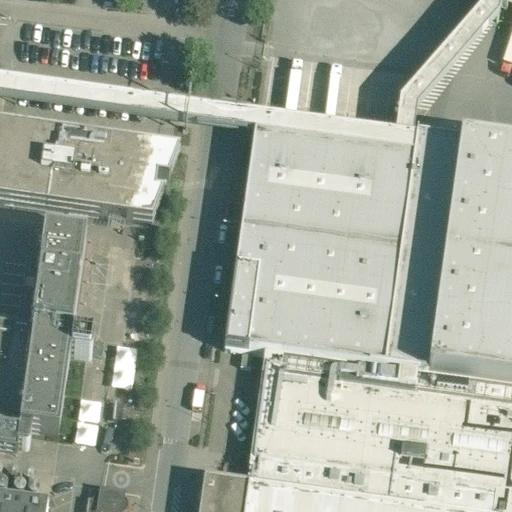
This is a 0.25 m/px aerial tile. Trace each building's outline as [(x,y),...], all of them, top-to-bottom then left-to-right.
[(511,0),(479,0),(478,5),(508,15),(511,6),(511,0)] [(397,140),(0,84),(0,102),(255,138),(257,138),(259,126),(397,145),(397,140)] [(511,153),(414,140),(398,138),(397,140),(397,145),(259,126),(257,138),(255,138),(225,352),(265,358),(511,392),(511,153)] [(57,137),(0,128),(0,205),(46,212),(57,137)] [(181,155),(57,137),(46,212),(152,228),(164,198),(157,197),(159,183),(169,185),(181,155)] [(45,232),(31,330),(34,331),(20,432),(20,433),(0,430),(0,448),(25,452),(27,452),(28,452),(30,450),(32,434),(59,437),(70,359),(88,362),(89,361),(90,361),(92,359),(92,358),(94,345),(94,342),(91,341),(73,338),(87,238),(45,232)] [(0,429),(20,432),(34,331),(31,330),(0,326),(0,429)] [(511,511),(511,392),(265,358),(247,488),(205,482),(200,511),(511,511)] [(12,478),(10,479),(8,479),(7,481),(6,484),(6,486),(7,487),(9,489),(10,490),(12,490),(14,490),(16,489),(17,488),(18,486),(18,484),(17,481),(16,480),(15,479),(12,478)] [(32,482),(31,481),(29,481),(28,480),(26,481),(24,482),(23,483),(22,486),(22,488),(23,490),(25,491),(26,492),(28,492),(30,492),(32,491),(33,489),(34,487),(34,485),(33,483),(32,482)] [(22,495),(21,494),(19,494),(17,494),(15,495),(14,497),(13,500),(13,502),(14,503),(16,505),(17,506),(20,506),(22,505),(24,503),(25,500),(25,498),(24,496),(22,495)] [(38,498),(36,497),(34,496),(32,496),(29,497),(28,499),(27,502),(27,504),(28,505),(29,506),(30,507),(33,508),(35,507),(36,507),(38,505),(39,504),(39,503),(39,502),(39,500),(38,498)] [(122,500),(102,497),(98,497),(95,500),(93,503),(93,507),(96,511),(98,511),(127,511),(129,509),(128,505),(126,502),(122,500)]
